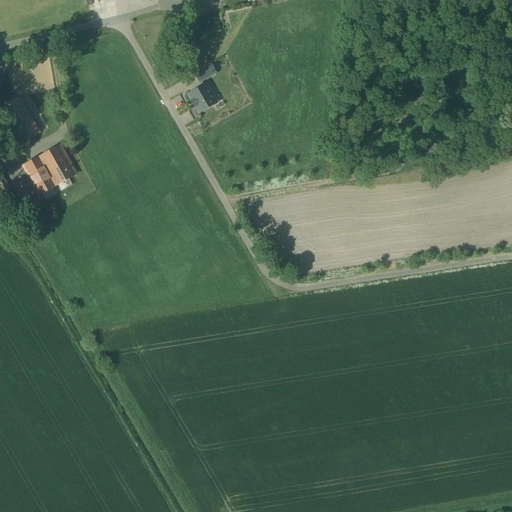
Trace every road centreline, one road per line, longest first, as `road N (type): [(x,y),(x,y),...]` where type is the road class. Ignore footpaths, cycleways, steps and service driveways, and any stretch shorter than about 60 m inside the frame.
road 1 (unclassified): [(0,47),(106,24),(125,32),(256,260),(279,285),(317,289),(511,256)]
road 2 (track): [(389,171),(223,202)]
